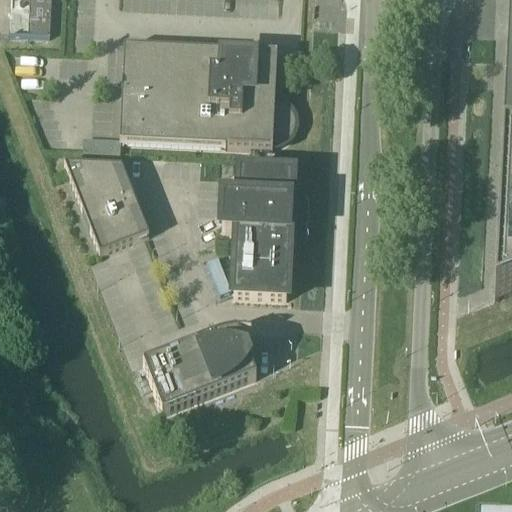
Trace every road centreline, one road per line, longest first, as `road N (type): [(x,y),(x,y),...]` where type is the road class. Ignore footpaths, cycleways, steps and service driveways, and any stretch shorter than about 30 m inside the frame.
road 1 (tertiary): [(374,0),(350,511)]
road 2 (tertiary): [(433,499),(421,468),(417,402),(436,0)]
